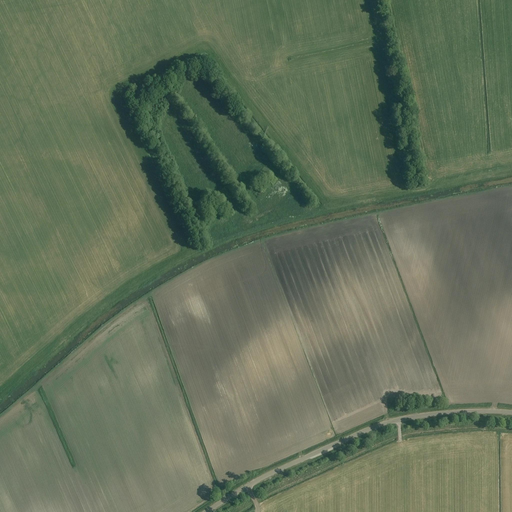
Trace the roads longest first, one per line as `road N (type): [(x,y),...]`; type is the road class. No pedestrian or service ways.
road 1 (unclassified): [(206,511),(375,426),(436,414),(511,413)]
road 2 (track): [(373,0),(418,192)]
